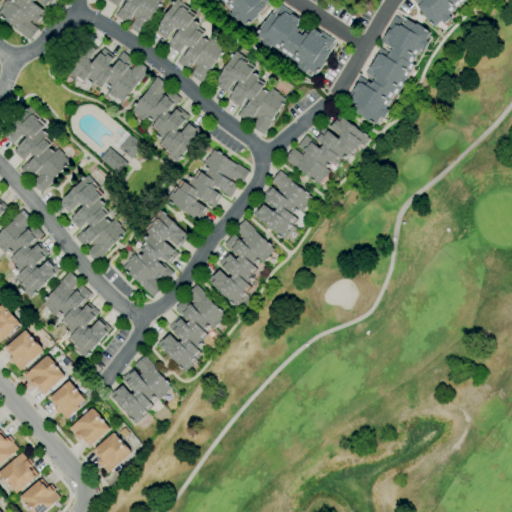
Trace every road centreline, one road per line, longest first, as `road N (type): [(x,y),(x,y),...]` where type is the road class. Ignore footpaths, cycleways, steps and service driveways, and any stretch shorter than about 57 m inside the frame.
road 1 (residential): [(41,45),(12,60),(0,92),(31,200),(91,274),(123,306),(145,314),(193,274),(264,181),(265,152),(121,35),(77,18),(59,23),(41,45)]
road 2 (residential): [(78,511),(82,481),(0,385)]
